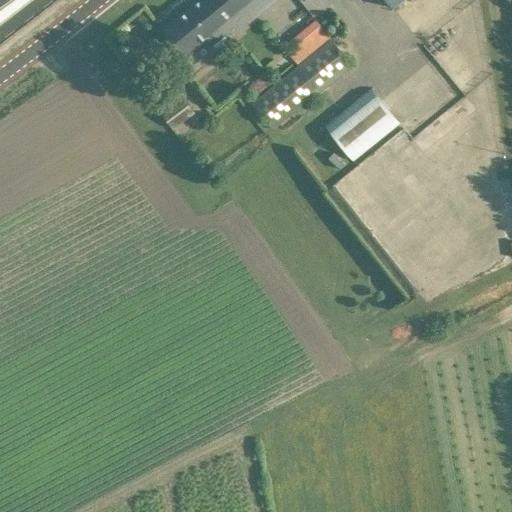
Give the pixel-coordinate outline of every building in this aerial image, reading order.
[(199,0),(162,30),(183,55),(206,36),(216,49),(275,0),(199,0)] [(252,102),(273,129),(352,64),(316,18),(283,44),(299,64),(252,102)] [(325,127),(353,161),(400,122),(372,88),(325,127)] [(155,110),(168,129),(192,113),(179,94),(155,110)] [(503,157),(473,160),(476,179),(505,176),(503,157)]
